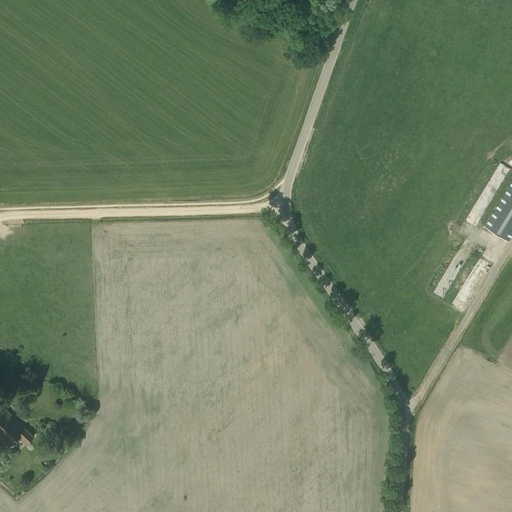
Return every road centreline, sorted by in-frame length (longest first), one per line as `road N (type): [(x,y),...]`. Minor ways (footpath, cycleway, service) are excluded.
road 1 (unclassified): [(395,511),(402,427),(393,382),(283,207),(352,0)]
road 2 (track): [(0,217),(283,207)]
